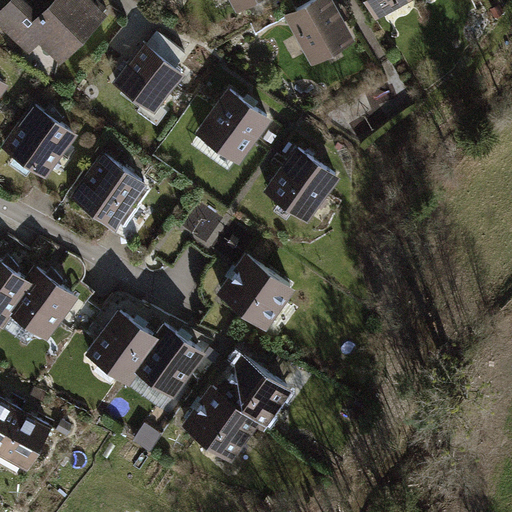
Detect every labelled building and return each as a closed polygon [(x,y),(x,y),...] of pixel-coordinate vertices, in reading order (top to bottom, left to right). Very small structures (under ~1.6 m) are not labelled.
[(45,0),(36,10),(24,0),(0,0),(0,1),(0,29),(24,53),(36,41),(57,60),(103,10),(92,0),(45,0)] [(331,0),(299,0),(280,11),(310,61),(352,36),(331,0)] [(367,0),(376,15),(404,0),(367,0)] [(153,28),(144,40),(174,61),(183,49),(153,28)] [(144,40),(139,36),(108,78),(151,110),(182,68),(174,61),(144,40)] [(264,117),(224,88),(193,130),(233,159),(264,117)] [(43,107),(29,98),(0,139),(0,145),(42,175),(74,129),(60,119),(43,107)] [(47,101),(43,107),(60,119),(61,117),(47,101)] [(335,172),(292,144),(262,189),(305,217),(335,172)] [(145,182),(96,151),(69,193),(118,224),(145,182)] [(293,281),(241,247),(212,290),(263,325),(293,281)] [(4,251),(0,255),(0,257),(15,268),(17,266),(4,251)] [(0,324),(9,313),(30,278),(22,272),(15,268),(0,257),(0,324)] [(30,262),(22,272),(30,278),(9,313),(44,337),(75,292),(59,281),(44,271),(30,262)] [(48,264),(44,271),(59,281),(61,278),(48,264)] [(125,382),(132,371),(157,334),(151,329),(112,303),(80,351),(125,382)] [(159,317),(151,329),(157,334),(132,371),(171,398),(205,348),(159,317)] [(238,349),(214,384),(259,416),(256,421),(261,425),(289,385),(238,349)] [(229,458),(256,421),(259,416),(214,384),(209,381),(179,422),(229,458)] [(0,436),(18,404),(0,394),(0,436)] [(49,421),(18,404),(0,436),(0,454),(23,466),(49,421)]
